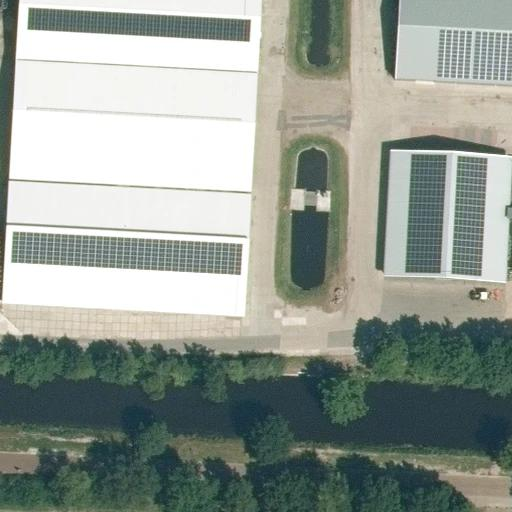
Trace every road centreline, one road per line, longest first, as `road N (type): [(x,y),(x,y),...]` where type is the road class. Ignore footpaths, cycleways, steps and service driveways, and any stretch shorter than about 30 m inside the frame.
road 1 (track): [(511,346),(358,339),(156,349),(0,340)]
road 2 (tertiary): [(511,488),(0,462)]
